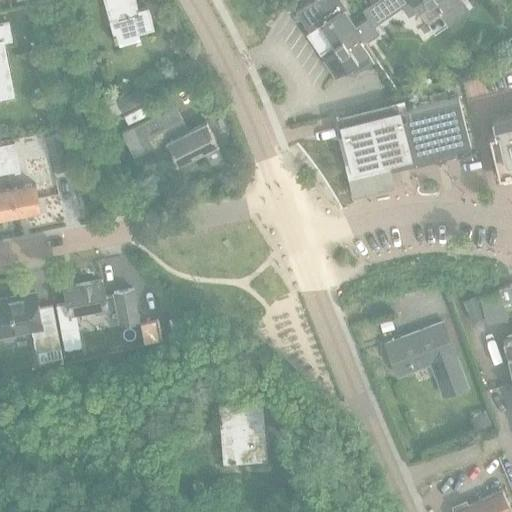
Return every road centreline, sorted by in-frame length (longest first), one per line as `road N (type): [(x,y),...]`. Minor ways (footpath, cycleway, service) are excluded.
road 1 (unclassified): [(408,511),(354,396),(294,231)]
road 2 (residential): [(0,253),(281,195)]
road 3 (residential): [(294,231),(444,209),(511,219)]
road 4 (unclassified): [(281,195),(191,0)]
